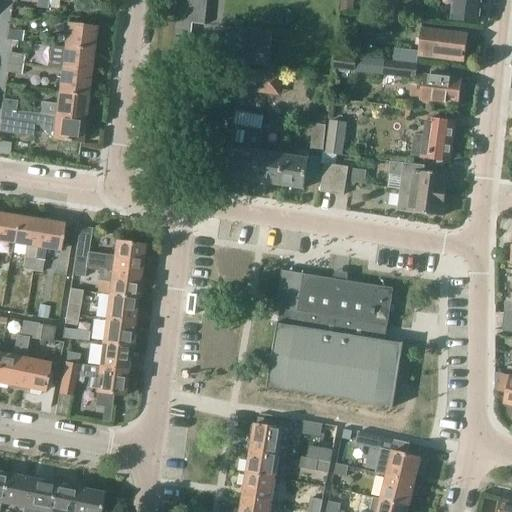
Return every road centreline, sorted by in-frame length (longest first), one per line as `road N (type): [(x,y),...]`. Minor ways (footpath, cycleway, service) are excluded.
road 1 (residential): [(477,258),(187,210)]
road 2 (residential): [(187,210),(153,455)]
road 3 (residential): [(484,193),(503,0)]
road 4 (residential): [(477,448),(477,258)]
road 5 (unclassified): [(124,187),(115,151),(136,0)]
road 6 (residential): [(153,455),(0,424)]
road 7 (residential): [(124,187),(112,194),(0,176)]
